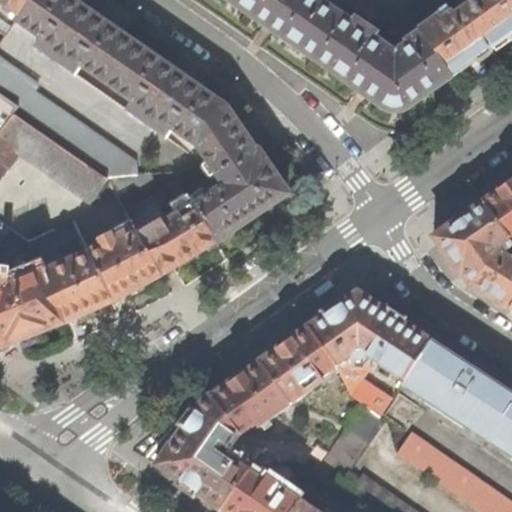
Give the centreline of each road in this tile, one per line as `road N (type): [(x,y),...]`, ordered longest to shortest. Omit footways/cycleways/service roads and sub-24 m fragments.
road 1 (residential): [(379,213),(23,464)]
road 2 (residential): [(152,0),(250,67),(307,118),(379,213)]
road 3 (residential): [(379,213),(419,281),(511,350)]
road 4 (residential): [(511,120),(379,213)]
